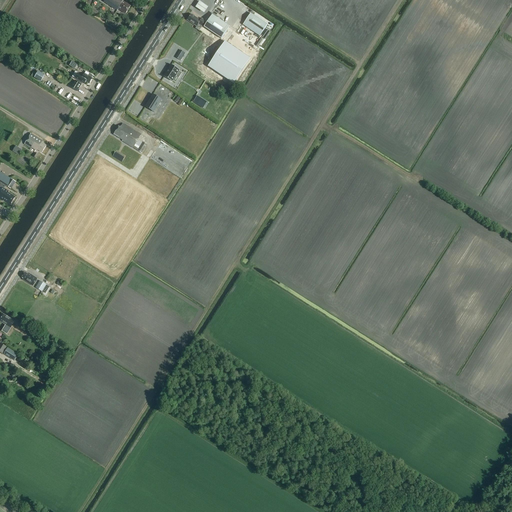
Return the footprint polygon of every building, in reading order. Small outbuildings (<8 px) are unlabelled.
[(126,14),(131,7),(123,2),(124,0),(104,0),(104,2),(117,11),(118,9),(126,14)] [(200,1),(196,7),(204,13),(208,7),(200,1)] [(259,36),(267,25),(251,13),(243,25),(259,36)] [(200,21),(191,14),(187,20),(197,27),(198,24),(201,26),(205,21),(202,19),(200,21)] [(221,39),(230,27),(213,15),(204,27),(221,39)] [(252,60),(227,43),(210,68),(235,85),(252,60)] [(163,77),(172,82),(172,81),(175,76),(178,78),(181,73),(178,72),(179,70),(172,66),(171,65),(163,77)] [(41,81),(44,75),(38,72),(34,78),(41,81)] [(78,73),(75,78),(85,84),(86,82),(89,84),(92,79),(91,78),(93,76),(89,73),(88,76),(85,74),(83,76),(78,73)] [(75,80),(71,87),(77,92),(82,85),(75,80)] [(145,107),(153,112),(161,100),(153,94),(145,107)] [(118,126),(113,135),(122,140),(121,142),(133,149),(133,148),(134,148),(138,140),(141,135),(122,124),(120,128),(118,126)] [(42,153),(46,146),(42,143),(43,141),(31,134),(24,145),(31,149),(31,148),(36,151),(37,150),(42,153)] [(137,150),(137,151),(142,153),(147,145),(142,142),(142,143),(137,150)] [(18,155),(22,150),(15,146),(12,151),(18,155)] [(11,189),(16,183),(10,179),(6,186),(11,189)] [(10,205),(16,197),(8,193),(9,192),(2,187),(0,190),(0,200),(3,202),(3,201),(10,205)] [(30,276),(25,273),(22,278),(23,279),(23,280),(33,287),(38,279),(31,275),(30,276)] [(42,292),(46,285),(39,281),(35,288),(42,292)] [(0,320),(0,321),(8,327),(11,328),(15,321),(4,314),(3,315),(3,316),(2,317),(0,320)] [(22,321),(19,327),(27,332),(31,326),(22,321)] [(8,348),(4,354),(14,361),(18,354),(8,348)]
